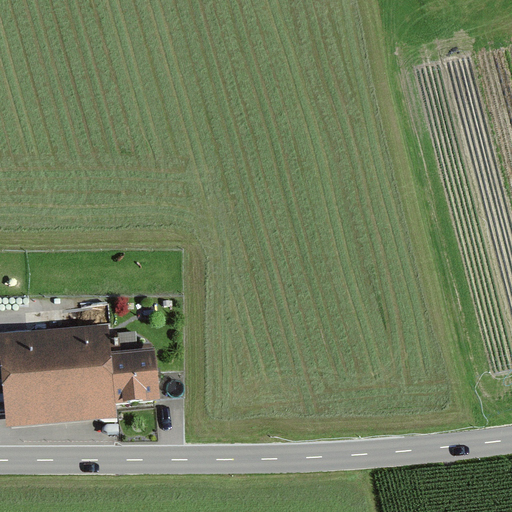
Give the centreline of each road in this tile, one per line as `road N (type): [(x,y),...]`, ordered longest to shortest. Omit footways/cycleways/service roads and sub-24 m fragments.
road 1 (tertiary): [(0,460),(299,458),(511,439)]
road 2 (track): [(172,460),(164,348),(106,318),(0,327)]
